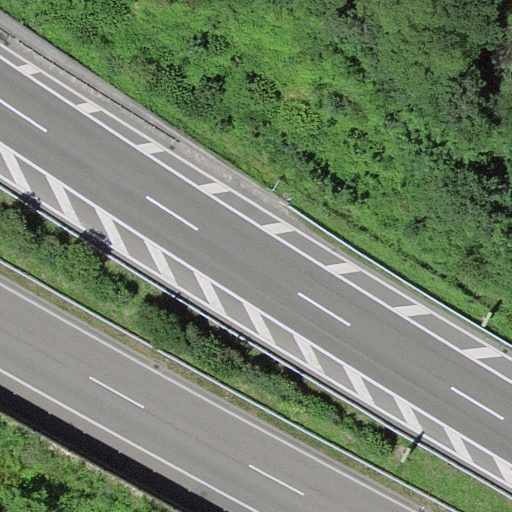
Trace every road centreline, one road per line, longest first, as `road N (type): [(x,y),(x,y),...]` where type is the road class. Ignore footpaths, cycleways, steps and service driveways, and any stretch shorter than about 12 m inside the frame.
road 1 (motorway): [(511,418),(0,103)]
road 2 (motorway): [(0,325),(336,511)]
